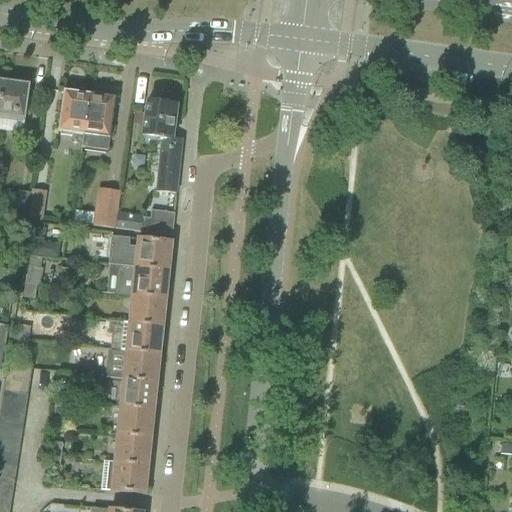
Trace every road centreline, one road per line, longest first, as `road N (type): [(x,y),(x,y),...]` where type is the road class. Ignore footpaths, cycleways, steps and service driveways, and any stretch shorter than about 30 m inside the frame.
road 1 (residential): [(281,148),(203,178),(165,511)]
road 2 (unclassified): [(246,497),(281,148)]
road 3 (secondary): [(0,24),(81,35),(299,42)]
road 4 (secondary): [(299,42),(511,71)]
